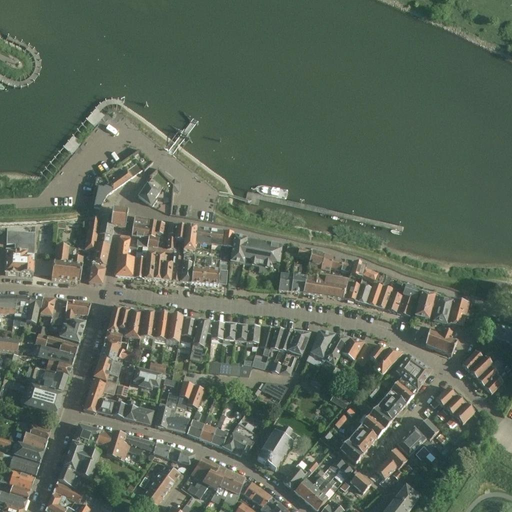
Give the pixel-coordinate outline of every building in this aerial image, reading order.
[(0,90),(12,97),(16,89),(0,81),(0,90)] [(44,167),(87,113),(77,104),(32,158),(44,167)] [(126,173),(131,180),(143,172),(137,165),(126,173)] [(122,187),(131,180),(126,173),(117,180),(122,187)] [(117,180),(107,186),(113,193),(122,187),(117,180)] [(138,199),(152,208),(157,201),(155,200),(162,190),(158,186),(151,181),(138,199)] [(113,193),(107,186),(103,189),(98,188),(93,209),(99,211),(106,198),(113,193)] [(99,229),(112,231),(113,229),(113,227),(112,227),(114,217),(115,214),(115,212),(111,212),(111,215),(111,220),(101,218),(101,221),(99,229)] [(117,229),(120,230),(121,230),(121,228),(122,228),(123,218),(123,215),(122,215),(123,213),(119,213),(115,212),(115,214),(114,217),(112,227),(113,227),(113,229),(117,229)] [(146,248),(147,248),(148,241),(147,240),(149,228),(148,228),(149,222),(134,219),(131,237),(138,238),(136,247),(138,248),(142,248),(146,248)] [(84,252),(89,252),(95,253),(96,245),(98,237),(99,229),(101,221),(89,220),(84,252)] [(147,248),(148,248),(156,249),(158,240),(154,239),(155,234),(162,236),(164,225),(149,222),(148,228),(149,228),(147,240),(148,241),(147,248)] [(174,251),(175,251),(175,248),(175,241),(174,241),(176,227),(169,226),(167,236),(166,251),(167,251),(174,251)] [(175,241),(184,242),(186,228),(176,227),(174,241),(175,241)] [(196,229),(186,228),(184,242),(183,257),(194,258),(194,251),(196,229)] [(98,237),(111,239),(112,231),(99,229),(98,237)] [(208,252),(211,232),(196,229),(194,251),(208,252)] [(208,252),(220,253),(223,233),(211,232),(208,252)] [(223,233),(220,253),(220,263),(227,264),(228,257),(225,256),(226,251),(226,247),(232,248),(234,235),(223,233)] [(98,237),(96,245),(109,248),(111,239),(98,237)] [(136,250),(128,249),(130,239),(129,238),(121,237),(119,238),(117,259),(115,278),(133,280),(135,261),(136,255),(136,250)] [(243,267),(243,266),(244,261),(243,261),(246,240),(233,238),(230,264),(243,267)] [(243,261),(244,261),(243,266),(251,268),(268,271),(269,264),(279,266),(281,247),(246,240),(243,261)] [(87,262),(89,262),(93,263),(93,262),(105,268),(109,248),(96,245),(95,253),(89,252),(87,262)] [(14,251),(6,251),(5,277),(19,277),(20,246),(15,246),(14,251)] [(27,247),(20,246),(19,277),(33,278),(33,255),(27,255),(27,247)] [(287,247),(285,254),(285,256),(297,259),(305,261),(304,265),(308,266),(309,261),(310,253),(287,247)] [(51,281),(79,284),(83,259),(77,258),(78,251),(69,250),(69,249),(55,248),(51,281)] [(146,255),(147,255),(148,252),(148,248),(147,248),(146,248),(142,248),(142,255),(136,255),(135,261),(133,280),(144,281),(146,255)] [(172,266),(170,283),(180,285),(183,259),(180,259),(180,252),(179,252),(179,248),(175,248),(175,251),(174,251),(173,255),(172,266)] [(191,286),(202,287),(204,271),(219,272),(219,266),(220,263),(220,253),(208,252),(194,251),(194,258),(192,272),(191,286)] [(309,261),(308,266),(307,271),(319,274),(320,272),(320,270),(324,257),(311,253),(310,253),(309,261)] [(155,256),(147,255),(146,255),(144,281),(153,282),(155,256)] [(153,282),(161,283),(163,265),(164,265),(164,256),(155,256),(153,282)] [(163,265),(161,283),(170,283),(172,266),(167,265),(168,257),(164,256),(164,265),(163,265)] [(180,285),(191,286),(192,272),(194,258),(183,257),(183,259),(180,285)] [(332,259),(324,257),(320,270),(320,272),(329,274),(330,270),(332,259)] [(330,270),(340,273),(342,262),(332,259),(330,270)] [(90,273),(88,285),(102,287),(105,268),(93,262),(93,263),(89,262),(88,273),(90,273)] [(353,264),(342,262),(340,273),(350,276),(353,264)] [(365,268),(353,264),(350,276),(349,277),(362,281),(362,280),(361,280),(364,271),(365,268)] [(287,277),(280,276),(278,293),(290,294),(293,266),(286,265),(285,273),(287,274),(287,277)] [(204,271),(202,287),(218,288),(218,285),(225,286),(227,267),(219,266),(219,272),(204,271)] [(293,266),(290,294),(302,295),(306,279),(300,278),(298,278),(298,275),(301,275),(301,267),(293,266)] [(318,277),(319,274),(307,271),(306,277),(306,279),(302,295),(342,301),(348,282),(348,281),(325,277),(325,278),(318,277)] [(362,280),(373,285),(374,285),(374,284),(377,276),(364,271),(361,280),(362,280)] [(373,285),(366,307),(375,309),(386,277),(382,276),(382,278),(377,277),(374,284),(374,285),(373,285)] [(386,277),(375,309),(384,312),(391,294),(397,296),(402,284),(397,281),(393,291),(392,290),(392,291),(387,289),(391,279),(386,277)] [(362,280),(362,281),(359,287),(354,303),(366,307),(373,285),(362,280)] [(353,283),(348,281),(348,282),(342,301),(354,303),(359,287),(352,285),(353,283)] [(403,296),(415,301),(419,291),(406,287),(405,290),(402,289),(399,297),(402,298),(403,296)] [(391,294),(384,312),(397,315),(402,298),(399,297),(397,296),(391,294)] [(421,294),(414,319),(428,323),(428,322),(429,323),(430,319),(429,319),(431,309),(434,310),(436,299),(434,298),(421,294)] [(402,298),(397,315),(409,319),(415,301),(403,296),(402,298)] [(0,316),(14,317),(17,299),(0,299),(0,316)] [(14,317),(14,319),(21,320),(20,327),(25,328),(25,324),(28,310),(30,300),(17,299),(14,317)] [(433,324),(445,326),(451,303),(439,300),(436,299),(434,310),(436,311),(433,324)] [(42,301),(30,300),(28,310),(25,324),(35,327),(38,311),(41,311),(42,301)] [(42,301),(41,311),(40,316),(51,319),(50,326),(51,326),(56,327),(57,320),(58,316),(52,315),(55,302),(42,301)] [(453,301),(446,326),(463,327),(465,319),(467,319),(468,316),(466,316),(468,305),(453,301)] [(65,314),(64,321),(70,322),(73,323),(73,322),(75,314),(87,317),(91,305),(67,303),(65,314)] [(114,310),(108,332),(117,334),(118,332),(117,331),(122,312),(114,310)] [(125,334),(131,314),(122,312),(117,331),(118,332),(125,334)] [(143,316),(131,314),(125,334),(124,339),(125,339),(125,340),(139,343),(143,316)] [(151,351),(153,343),(157,318),(143,316),(139,343),(138,349),(151,351)] [(153,343),(165,345),(169,320),(157,318),(153,343)] [(59,328),(81,336),(85,325),(73,322),(73,323),(70,322),(64,321),(60,320),(57,320),(56,327),(59,327),(59,328)] [(182,322),(169,320),(165,345),(178,347),(178,346),(182,322)] [(182,322),(178,346),(192,348),(198,323),(182,322)] [(211,338),(212,325),(198,323),(192,348),(189,362),(197,364),(202,365),(205,354),(206,351),(203,350),(206,337),(211,338)] [(224,326),(212,325),(211,338),(211,342),(222,343),(224,326)] [(59,327),(56,327),(51,326),(50,331),(61,333),(59,340),(69,343),(78,346),(81,336),(59,328),(59,327)] [(234,344),(236,327),(224,326),(222,343),(234,344)] [(236,327),(234,344),(246,345),(247,328),(236,327)] [(248,328),(247,328),(246,345),(245,348),(252,349),(252,353),(256,353),(258,346),(258,340),(259,330),(248,328)] [(511,347),(511,331),(499,328),(495,340),(511,344),(510,347),(511,347)] [(49,330),(44,329),(42,329),(40,336),(48,339),(49,330)] [(268,358),(269,351),(274,331),(264,330),(259,349),(264,350),(263,357),(268,358)] [(269,351),(278,353),(284,333),(274,331),(269,351)] [(117,337),(117,334),(108,332),(107,335),(105,342),(120,346),(120,345),(122,338),(117,337)] [(425,347),(449,358),(451,358),(456,344),(449,341),(451,335),(444,332),(441,339),(429,333),(425,347)] [(281,359),(284,360),(294,334),(284,333),(278,353),(283,354),(281,359)] [(284,360),(282,366),(278,376),(290,377),(297,358),(301,359),(309,337),(294,334),(284,360)] [(0,350),(17,353),(18,345),(21,346),(22,342),(23,337),(11,335),(11,340),(0,338),(0,350)] [(318,369),(321,364),(335,338),(318,335),(309,357),(306,363),(315,367),(318,369)] [(35,346),(41,348),(45,349),(46,346),(56,348),(55,352),(74,358),(78,348),(68,345),(48,339),(40,336),(38,336),(35,346)] [(330,374),(339,359),(349,342),(335,338),(321,364),(323,365),(321,368),(330,374)] [(350,366),(353,362),(362,345),(349,341),(349,342),(339,359),(339,361),(339,363),(340,365),(342,366),(344,368),(346,368),(349,367),(350,366)] [(105,342),(102,353),(118,357),(117,360),(130,364),(132,355),(126,354),(127,346),(120,345),(120,346),(105,342)] [(362,368),(368,361),(377,348),(362,345),(353,362),(362,368)] [(37,359),(49,362),(71,369),(74,358),(55,352),(45,349),(41,348),(37,359)] [(387,373),(402,357),(402,356),(377,348),(368,361),(375,366),(372,371),(380,379),(386,373),(387,373)] [(483,360),(475,352),(461,367),(469,374),(483,360)] [(112,364),(106,383),(105,387),(102,395),(113,397),(121,369),(122,364),(130,364),(117,360),(118,357),(102,353),(99,361),(112,364)] [(7,362),(16,364),(18,357),(9,356),(7,362)] [(251,368),(252,368),(263,371),(266,365),(260,363),(261,360),(254,358),(254,359),(251,368)] [(401,380),(406,384),(419,366),(407,358),(395,375),(401,380)] [(477,382),(490,368),(494,364),(497,361),(496,360),(490,365),(485,359),(483,360),(469,374),(477,382)] [(103,383),(106,383),(112,364),(99,361),(93,379),(103,383)] [(39,366),(38,371),(67,379),(71,369),(49,362),(47,368),(39,366)] [(266,362),(266,365),(263,371),(270,373),(273,364),(266,362)] [(243,367),(240,367),(239,378),(248,379),(252,368),(251,368),(248,368),(249,364),(243,363),(243,367)] [(149,372),(159,374),(161,366),(150,364),(150,365),(149,372)] [(218,376),(219,365),(209,364),(207,375),(218,376)] [(278,376),(282,366),(273,364),(270,373),(278,376)] [(230,366),(219,365),(218,376),(229,377),(230,366)] [(239,378),(240,367),(230,366),(229,377),(239,378)] [(430,374),(419,366),(406,384),(415,392),(417,393),(430,374)] [(484,390),(496,378),(498,376),(490,368),(477,382),(484,390)] [(30,385),(30,386),(62,395),(67,379),(38,371),(32,369),(32,370),(29,369),(26,377),(25,381),(31,383),(30,386),(30,385)] [(143,390),(147,374),(133,370),(130,383),(139,385),(138,389),(143,390)] [(161,377),(147,374),(143,390),(151,392),(152,389),(158,390),(161,377)] [(319,390),(322,384),(313,378),(309,384),(319,390)] [(496,378),(484,390),(491,396),(503,384),(496,378)] [(401,380),(397,384),(412,396),(415,392),(406,384),(401,380)] [(163,386),(174,389),(175,384),(165,381),(163,386)] [(381,384),(386,389),(389,385),(384,381),(381,384)] [(93,383),(88,398),(100,401),(102,395),(105,387),(93,383)] [(176,408),(185,411),(186,407),(188,401),(188,402),(194,387),(183,383),(183,385),(179,398),(176,408)] [(160,406),(157,419),(154,429),(165,432),(168,421),(172,421),(176,408),(179,398),(183,385),(178,384),(175,396),(169,395),(166,407),(160,406)] [(281,386),(266,384),(261,391),(280,402),(287,390),(281,386)] [(406,407),(413,398),(412,396),(397,384),(389,393),(390,393),(405,407),(406,407)] [(62,395),(30,386),(27,397),(24,407),(56,416),(62,395)] [(118,387),(116,396),(126,399),(129,389),(118,387)] [(188,401),(186,407),(197,410),(200,400),(204,391),(194,387),(188,402),(188,401)] [(444,410),(455,398),(447,390),(430,407),(434,411),(439,406),(444,411),(444,410)] [(398,415),(405,407),(390,393),(383,401),(398,415)] [(343,411),(347,405),(334,396),(330,402),(343,411)] [(95,416),(96,414),(100,401),(88,398),(83,413),(95,416)] [(456,398),(455,398),(444,410),(453,418),(454,418),(453,417),(465,406),(456,398)] [(109,418),(122,421),(126,408),(119,406),(121,401),(116,399),(114,405),(112,404),(109,418)] [(96,414),(109,418),(112,404),(100,401),(96,414)] [(398,415),(383,401),(376,410),(391,423),(398,415)] [(122,421),(136,424),(139,411),(132,409),(133,404),(129,403),(127,408),(126,408),(122,421)] [(356,407),(361,412),(364,408),(359,404),(356,407)] [(453,417),(454,418),(462,426),(474,414),(465,405),(465,406),(453,417)] [(168,421),(165,432),(184,436),(189,420),(183,418),(185,411),(176,408),(172,421),(168,421)] [(392,423),(391,423),(376,410),(375,409),(368,418),(384,432),(392,423)] [(153,415),(139,411),(136,424),(149,428),(153,415)] [(437,417),(441,421),(446,416),(442,411),(437,417)] [(384,432),(368,418),(360,427),(361,427),(376,440),(377,441),(384,432)] [(456,424),(451,419),(446,424),(451,429),(456,424)] [(438,433),(426,421),(417,430),(429,442),(438,433)] [(187,437),(198,441),(203,428),(192,423),(190,427),(187,437)] [(233,434),(222,450),(230,455),(231,454),(240,459),(242,455),(246,457),(258,438),(250,433),(243,429),(243,428),(238,425),(232,434),(233,434)] [(29,436),(47,443),(50,432),(32,426),(29,436)] [(257,461),(275,473),(276,472),(277,472),(277,471),(276,471),(279,465),(280,466),(281,465),(280,465),(283,459),(284,460),(285,459),(284,458),(287,453),(288,453),(289,453),(288,452),(291,447),(292,447),(292,446),(291,446),(296,438),(278,426),(273,435),(272,434),(272,435),(273,435),(269,441),(268,440),(268,441),(269,442),(265,447),(264,446),(264,447),(265,448),(262,453),(261,453),(260,453),(261,454),(258,460),(257,459),(256,460),(257,460),(257,461)] [(95,446),(100,433),(78,427),(72,444),(93,452),(95,446)] [(369,449),(376,440),(361,427),(354,435),(369,449)] [(203,428),(198,441),(210,446),(215,432),(203,428)] [(414,429),(405,438),(417,450),(426,441),(414,429)] [(210,446),(222,450),(227,437),(215,432),(210,446)] [(100,433),(95,446),(101,449),(107,452),(112,437),(100,433)] [(443,433),(436,440),(441,445),(448,438),(443,433)] [(33,451),(44,454),(47,443),(29,436),(25,434),(23,441),(10,437),(8,442),(11,444),(18,446),(33,450),(33,451)] [(123,445),(125,437),(113,434),(112,437),(107,452),(106,458),(123,464),(127,453),(129,447),(123,445)] [(362,457),(369,449),(354,435),(347,443),(362,457)] [(154,445),(140,441),(125,437),(123,445),(129,447),(127,453),(140,457),(142,452),(151,455),(154,445)] [(8,442),(0,438),(0,448),(9,451),(11,444),(8,442)] [(396,447),(398,448),(408,459),(417,450),(405,438),(396,447)] [(362,457),(347,443),(339,452),(355,466),(363,457),(362,457)] [(99,455),(93,452),(72,444),(67,457),(95,467),(100,455),(99,455)] [(30,462),(40,465),(44,454),(33,451),(33,450),(18,446),(14,457),(30,462)] [(167,460),(172,462),(176,452),(156,446),(153,456),(151,455),(148,460),(152,462),(155,456),(167,460)] [(424,448),(419,452),(424,458),(429,453),(424,448)] [(445,450),(441,454),(446,459),(450,455),(445,450)] [(387,461),(396,470),(398,472),(407,463),(395,451),(386,460),(387,461)] [(193,462),(194,457),(176,452),(172,462),(177,464),(188,467),(188,468),(189,467),(193,462)] [(424,458),(419,452),(415,456),(420,462),(424,458)] [(26,474),(36,477),(39,467),(30,464),(0,454),(0,462),(10,466),(9,469),(26,474)] [(95,467),(67,457),(63,470),(80,477),(90,482),(95,467)] [(335,462),(342,468),(345,465),(337,459),(335,462)] [(187,491),(194,496),(208,475),(214,478),(219,469),(201,461),(190,476),(198,482),(194,489),(190,486),(187,491)] [(384,482),(396,470),(387,461),(375,473),(384,482)] [(297,467),(286,479),(282,484),(292,492),(298,484),(301,487),(305,482),(311,474),(317,467),(313,463),(307,470),(305,469),(307,467),(301,462),(297,467)] [(340,471),(345,475),(342,479),(344,481),(352,472),(345,465),(342,468),(341,469),(340,471)] [(159,476),(174,484),(180,476),(165,468),(159,476)] [(208,475),(194,496),(200,500),(206,491),(208,488),(216,492),(218,488),(217,488),(219,483),(221,484),(226,473),(219,469),(214,478),(208,475)] [(80,477),(63,470),(58,484),(74,491),(80,477)] [(305,482),(301,487),(294,494),(301,501),(323,475),(325,473),(322,471),(321,472),(321,471),(317,476),(309,485),(305,482)] [(398,472),(393,477),(397,481),(402,475),(398,472)] [(0,483),(13,487),(30,492),(35,480),(34,480),(25,477),(13,473),(10,482),(1,479),(0,482),(0,483)] [(220,500),(224,502),(235,477),(226,473),(221,484),(219,483),(217,488),(218,488),(216,492),(215,496),(211,502),(217,505),(220,500)] [(371,486),(358,475),(350,485),(362,496),(371,486)] [(174,484),(159,476),(153,484),(168,492),(174,484)] [(224,503),(228,505),(234,507),(239,497),(240,494),(243,496),(251,485),(245,481),(235,477),(224,502),(224,503)] [(144,479),(139,487),(143,490),(149,482),(144,479)] [(320,479),(302,501),(309,507),(319,494),(316,491),(324,482),(320,479)] [(323,497),(331,488),(335,483),(332,480),(319,494),(309,507),(314,511),(317,511),(327,501),(323,497)] [(58,484),(53,495),(65,500),(78,505),(83,495),(82,494),(78,493),(74,491),(58,484)] [(168,492),(153,484),(147,492),(162,500),(168,492)] [(349,488),(344,484),(339,489),(344,493),(349,488)] [(260,511),(271,499),(251,485),(243,496),(255,505),(252,509),(255,511),(260,511)] [(125,492),(130,495),(134,488),(130,486),(125,492)] [(0,493),(27,501),(30,492),(13,487),(11,491),(5,489),(4,491),(0,489),(0,493)] [(409,511),(419,499),(405,488),(386,511),(409,511)] [(162,500),(147,492),(140,502),(156,508),(162,500)] [(0,504),(23,511),(27,501),(0,493),(0,504)] [(67,511),(69,511),(70,511),(76,511),(80,507),(78,506),(78,505),(65,500),(53,495),(51,499),(46,511),(67,511)] [(70,511),(69,511),(67,511),(101,511),(99,511),(102,505),(93,500),(83,495),(78,505),(78,506),(80,507),(76,511),(70,511)] [(260,511),(272,511),(278,506),(271,499),(260,511)] [(342,511),(331,502),(322,511),(342,511)]
